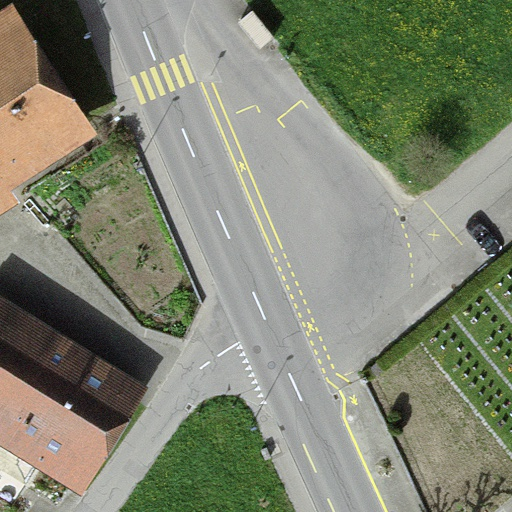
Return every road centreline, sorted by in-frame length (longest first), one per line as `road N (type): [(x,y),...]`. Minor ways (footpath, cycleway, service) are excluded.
road 1 (secondary): [(268,324),(132,0)]
road 2 (residential): [(94,511),(208,358),(268,324)]
road 3 (secondary): [(352,511),(268,324)]
